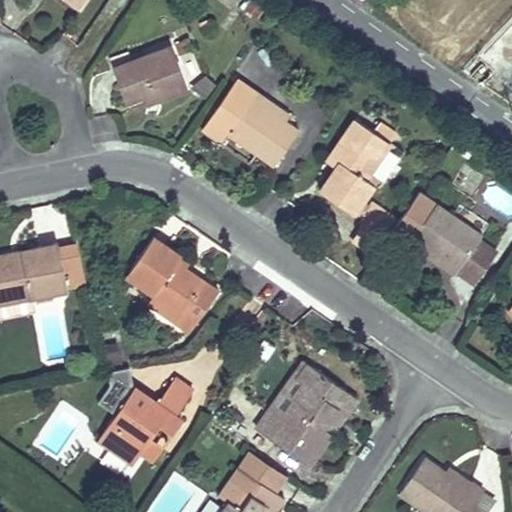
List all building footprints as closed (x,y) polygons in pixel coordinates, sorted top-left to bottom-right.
[(171,45),(111,68),(123,101),(142,95),(154,90),(157,101),(187,89),(171,45)] [(234,79),(206,119),(225,133),(272,166),(296,131),(284,123),(262,108),(266,102),(234,79)] [(154,90),(142,95),(146,105),(157,101),(154,90)] [(288,117),(266,102),(262,108),(284,123),(288,117)] [(354,118),(327,155),(335,163),(317,189),(352,213),(373,185),(364,179),(379,157),(367,148),(377,134),(354,118)] [(206,119),(199,129),(218,143),(225,133),(206,119)] [(377,134),(367,148),(379,157),(389,142),(377,134)] [(450,214),(419,191),(397,222),(395,225),(443,258),(438,265),(470,284),(493,250),(477,239),(487,224),(457,203),(450,214)] [(373,205),(364,217),(359,230),(351,242),(373,257),(395,225),(397,222),(373,205)] [(152,236),(124,275),(151,293),(193,322),(218,289),(172,259),(176,252),(152,236)] [(78,237),(57,241),(67,291),(87,287),(78,237)] [(9,250),(0,252),(0,305),(31,299),(67,292),(67,291),(57,241),(20,247),(20,248),(21,254),(10,256),(9,250)] [(443,258),(425,247),(420,253),(438,265),(443,258)] [(188,260),(176,252),(172,259),(184,267),(188,260)] [(193,322),(151,293),(147,301),(188,330),(193,322)] [(511,297),(503,310),(511,315),(511,297)] [(31,299),(0,305),(0,314),(32,308),(31,299)] [(284,413),(296,398),(292,395),(303,381),(297,377),(309,363),(303,359),(255,426),(277,443),(282,436),(268,427),(280,410),(284,413)] [(356,397),(309,363),(297,377),(303,381),(292,395),(296,398),(284,413),(280,410),(268,427),(282,436),(277,443),(307,464),(331,433),(321,426),(335,406),(344,413),(356,397)] [(115,412),(98,437),(132,461),(141,450),(152,435),(144,430),(149,423),(156,428),(160,424),(171,431),(181,418),(174,414),(191,389),(173,376),(155,402),(133,387),(130,366),(108,371),(110,382),(98,400),(115,412)] [(331,433),(344,413),(335,406),(321,426),(331,433)] [(144,430),(152,435),(156,428),(149,423),(144,430)] [(152,435),(141,450),(154,458),(165,443),(152,435)] [(250,448),(239,465),(274,490),(286,473),(250,448)] [(423,457),(399,491),(428,511),(464,511),(482,488),(471,480),(467,487),(423,457)] [(449,464),(444,471),(467,487),(471,480),(449,464)] [(229,501),(221,511),(260,511),(269,501),(277,506),(284,497),(274,490),(239,465),(218,494),(229,501)] [(269,501),(260,511),(272,511),(277,506),(269,501)]
